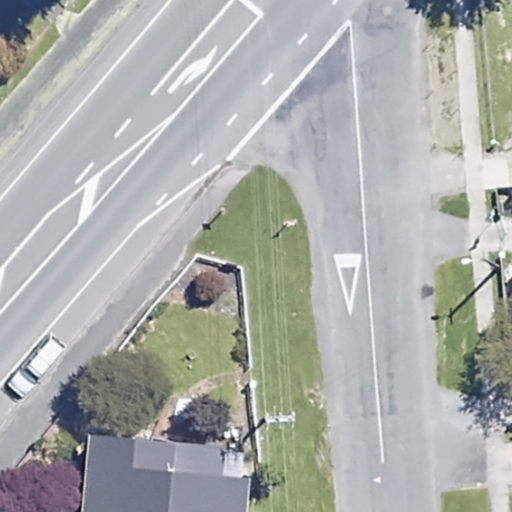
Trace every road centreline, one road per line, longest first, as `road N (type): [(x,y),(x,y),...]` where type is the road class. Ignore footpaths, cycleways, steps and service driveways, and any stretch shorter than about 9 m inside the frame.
road 1 (residential): [(341,0),(378,511)]
road 2 (trunk): [(0,287),(251,0)]
